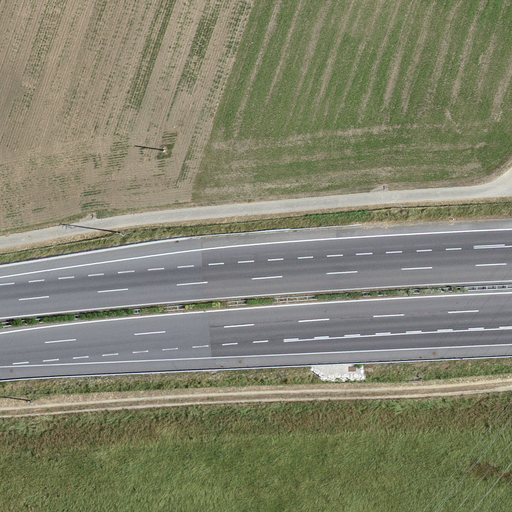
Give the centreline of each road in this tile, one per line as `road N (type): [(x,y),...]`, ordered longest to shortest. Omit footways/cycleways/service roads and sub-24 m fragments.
road 1 (track): [(0,242),(177,215),(511,191)]
road 2 (trunk): [(0,349),(511,309)]
road 3 (trunk): [(511,264),(0,302)]
road 4 (track): [(0,413),(511,384)]
